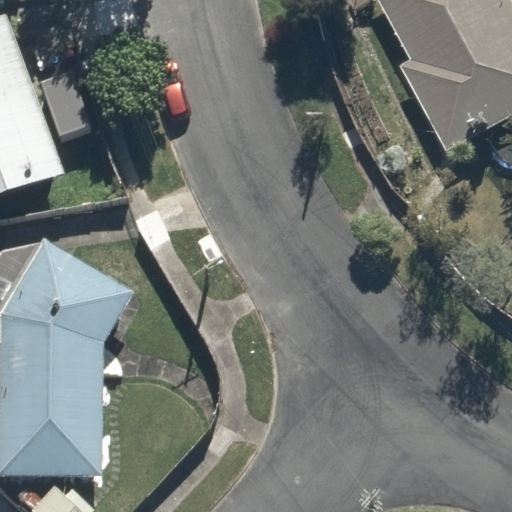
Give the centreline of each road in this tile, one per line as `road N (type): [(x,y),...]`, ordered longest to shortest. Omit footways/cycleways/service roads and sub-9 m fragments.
road 1 (residential): [(396,386),(297,267),(202,90),(192,0)]
road 2 (residential): [(396,386),(281,511)]
road 3 (residential): [(511,462),(396,386)]
